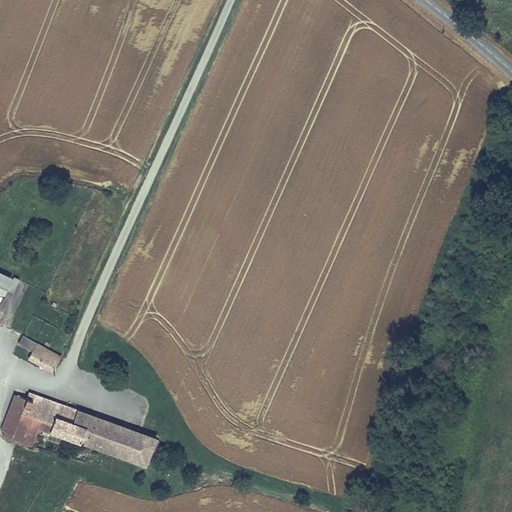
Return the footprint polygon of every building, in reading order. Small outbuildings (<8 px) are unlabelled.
[(12,276),(0,270),(0,293),(4,295),(12,276)] [(33,341),(31,345),(34,347),(42,351),(44,348),(33,341)] [(34,347),(27,358),(51,371),(59,356),(44,348),(42,351),(34,347)] [(39,426),(80,441),(91,411),(77,406),(76,408),(28,391),(25,399),(16,424),(12,433),(11,438),(32,446),(39,426)] [(4,420),(16,424),(25,399),(13,394),(4,420)] [(157,435),(91,411),(80,441),(147,465),(157,435)] [(16,424),(4,420),(1,429),(12,433),(16,424)]
